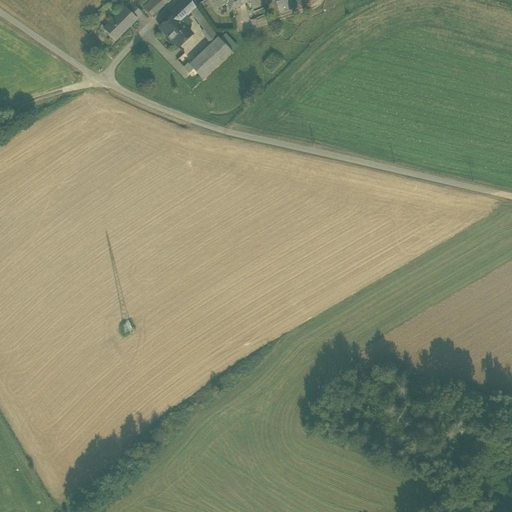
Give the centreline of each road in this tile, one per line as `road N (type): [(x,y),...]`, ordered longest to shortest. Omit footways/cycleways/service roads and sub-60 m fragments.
road 1 (unclassified): [(101,80),(202,122),(511,196)]
road 2 (unclassified): [(0,10),(101,80)]
